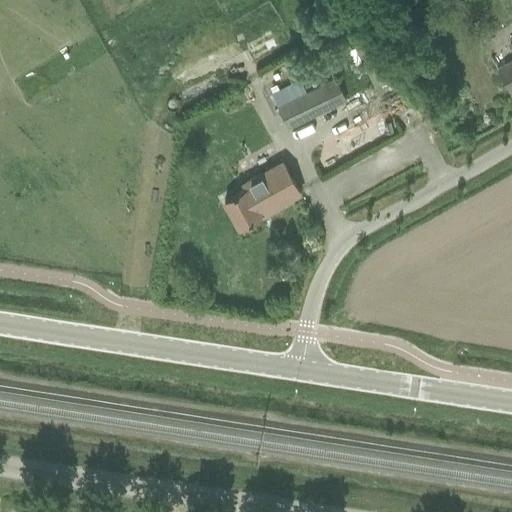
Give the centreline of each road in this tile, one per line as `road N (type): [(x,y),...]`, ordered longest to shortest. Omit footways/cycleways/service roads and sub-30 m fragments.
road 1 (unclassified): [(300,370),(313,296),(326,267),(359,231),(511,146)]
road 2 (tertiary): [(300,370),(0,324)]
road 3 (unclassified): [(285,511),(0,469)]
road 4 (tertiary): [(511,402),(300,370)]
